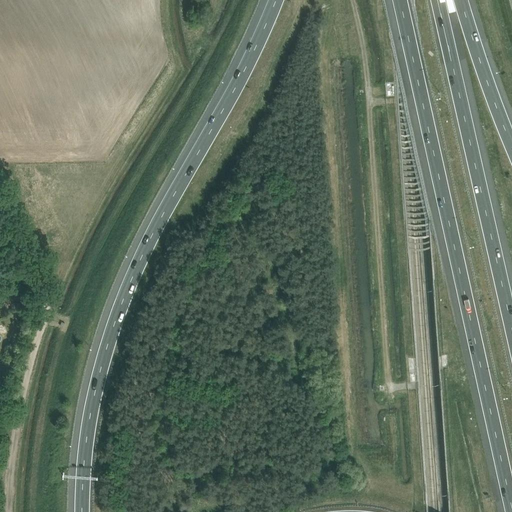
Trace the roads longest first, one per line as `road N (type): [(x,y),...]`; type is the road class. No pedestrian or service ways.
road 1 (motorway): [(275,0),(126,291),(90,414),(80,511)]
road 2 (motorway): [(399,0),(511,507)]
road 3 (motorway): [(511,333),(436,0)]
road 4 (track): [(0,198),(53,302),(21,392),(8,511)]
road 5 (motorway): [(511,144),(462,0)]
